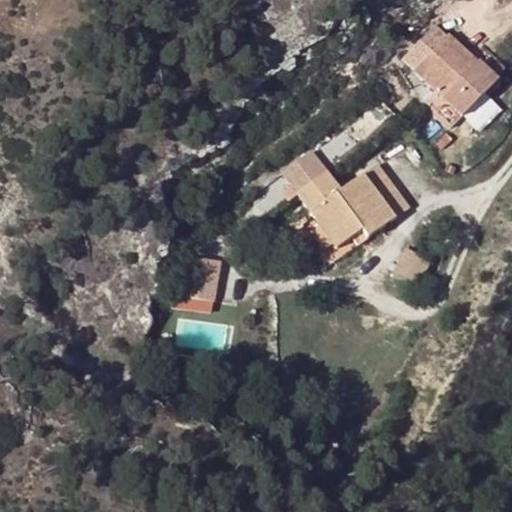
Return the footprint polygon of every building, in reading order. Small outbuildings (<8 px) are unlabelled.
[(426,17),(394,56),(435,94),(458,115),(492,79),(426,17)] [(448,125),(458,115),(435,94),(425,104),(448,125)] [(310,163),(280,189),(342,261),(367,240),(373,247),(414,212),(377,170),(343,200),(310,163)] [(407,249),(398,273),(423,282),(432,258),(407,249)] [(176,306),(215,312),(224,259),(185,252),(176,306)]
